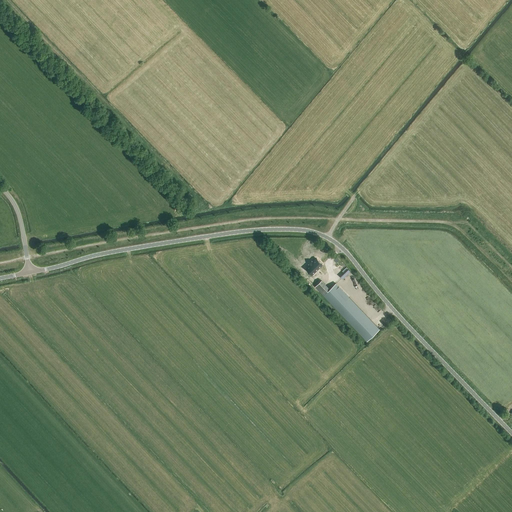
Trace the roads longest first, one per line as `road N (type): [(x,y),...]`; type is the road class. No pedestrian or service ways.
road 1 (unclassified): [(511,434),(349,256),(319,234),(221,234),(30,272)]
road 2 (track): [(338,219),(447,223),(511,281)]
